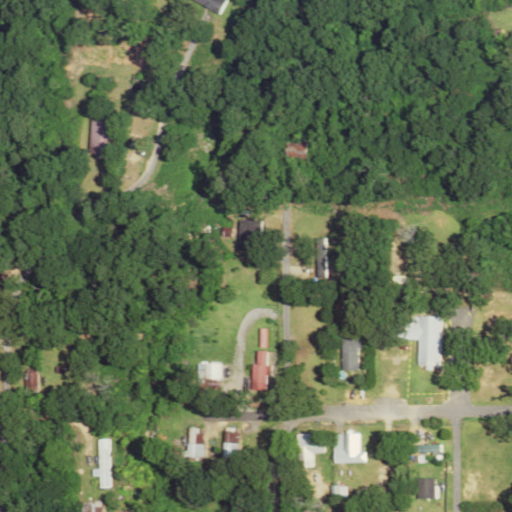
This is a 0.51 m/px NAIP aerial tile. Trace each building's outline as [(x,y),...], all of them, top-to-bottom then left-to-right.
[(187,0),(214,13),(220,0),(187,0)] [(87,158),(107,159),(110,121),(89,120),(87,158)] [(233,249),(255,250),(256,220),(235,219),(233,249)] [(322,238),(309,238),(309,279),(321,279),(322,238)] [(435,316),(405,316),(405,322),(381,321),(381,338),(412,339),(411,364),(434,364),(435,316)] [(335,370),(352,370),(351,347),(356,347),(356,338),(334,338),(335,370)] [(262,351),(249,350),(248,390),(260,390),(260,375),(265,375),(265,366),(261,365),(262,351)] [(215,363),(194,363),(193,392),(215,393),(215,363)] [(199,430),(184,430),(183,456),(199,457),(199,430)] [(232,459),(233,431),(219,431),(218,458),(232,459)] [(316,433),(289,434),(290,467),(306,467),(306,454),(317,453),(316,433)] [(354,452),(353,434),(333,434),(333,462),(359,462),(359,452),(354,452)] [(107,487),(106,439),(96,439),(97,488),(107,487)] [(437,444),(408,444),(408,452),(437,452),(437,444)] [(429,499),(430,478),(412,478),(412,498),(429,499)] [(74,511),(120,511),(121,511),(116,511),(99,511),(100,502),(74,502),(74,511)]
